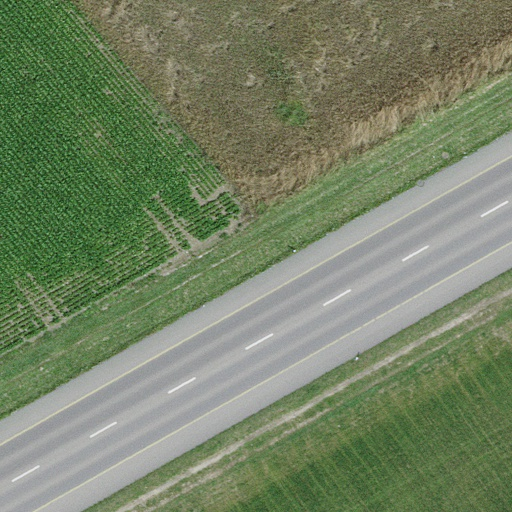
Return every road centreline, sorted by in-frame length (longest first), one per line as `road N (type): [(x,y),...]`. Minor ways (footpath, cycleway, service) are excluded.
road 1 (track): [(511,87),(0,377)]
road 2 (primary): [(0,487),(511,198)]
road 3 (track): [(136,511),(511,299)]
